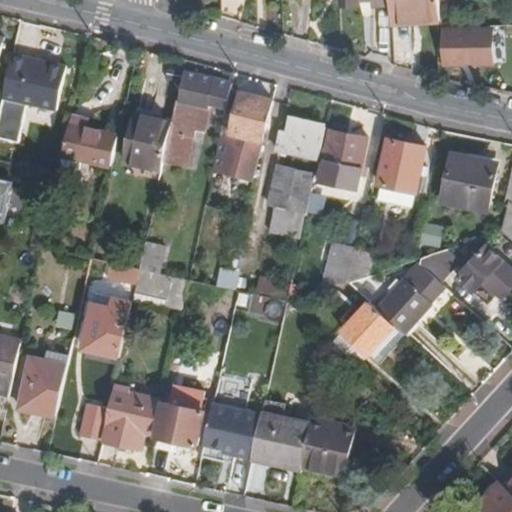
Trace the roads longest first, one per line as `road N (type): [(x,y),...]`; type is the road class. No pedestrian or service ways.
road 1 (residential): [(142,25),(511,119)]
road 2 (residential): [(0,473),(175,511)]
road 3 (residential): [(399,511),(511,388)]
